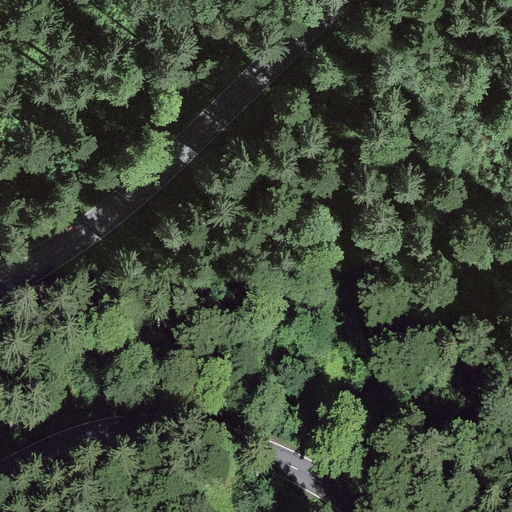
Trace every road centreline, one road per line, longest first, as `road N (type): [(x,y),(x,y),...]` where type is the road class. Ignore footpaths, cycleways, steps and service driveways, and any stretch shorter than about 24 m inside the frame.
road 1 (secondary): [(333,0),(122,205),(0,281)]
road 2 (secondary): [(0,477),(92,438),(171,431),(256,451),(367,511)]
